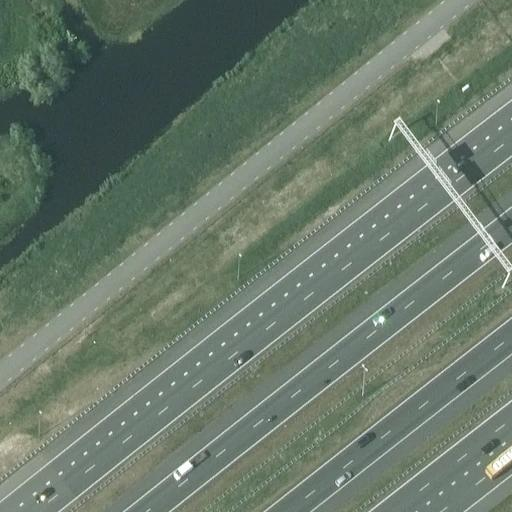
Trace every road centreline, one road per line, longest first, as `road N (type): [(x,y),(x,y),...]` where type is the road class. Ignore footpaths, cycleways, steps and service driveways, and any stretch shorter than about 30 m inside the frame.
road 1 (motorway): [(511,141),(41,511)]
road 2 (unclassified): [(462,0),(0,378)]
road 3 (motorway): [(511,226),(147,511)]
road 4 (motorway): [(291,511),(511,338)]
road 5 (unknown): [(0,288),(52,276),(83,257),(103,229),(120,106)]
road 6 (motorway): [(393,511),(511,418)]
